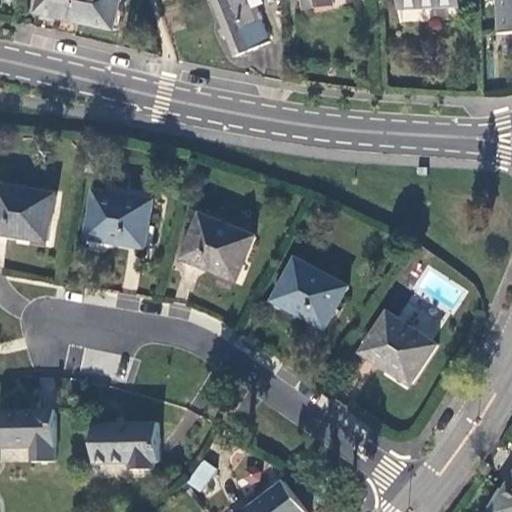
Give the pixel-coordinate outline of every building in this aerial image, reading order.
[(78,24),(83,0),(42,0),(39,16),(78,24)] [(83,0),(78,24),(115,33),(122,0),(83,0)] [(249,0),(211,0),(235,58),(272,42),(263,21),(259,23),(249,0)] [(305,0),(307,10),(335,4),(334,0),(305,0)] [(460,0),(401,0),(402,8),(461,6),(460,0)] [(511,0),(499,0),(501,34),(511,34),(511,0)] [(57,197),(0,187),(0,233),(50,242),(57,197)] [(154,202),(97,193),(89,239),(146,248),(154,202)] [(256,239),(202,216),(184,260),(238,282),(256,239)] [(297,260),(275,302),(326,329),(348,287),(297,260)] [(390,315),(365,354),(413,385),(438,346),(390,315)] [(56,412),(0,411),(0,449),(33,449),(33,463),(57,463),(56,412)] [(159,425),(93,426),(94,466),(130,465),(130,472),(155,472),(154,464),(160,464),(159,425)] [(203,493),(217,468),(201,459),(187,484),(203,493)] [(511,511),(511,481),(492,511),(511,511)] [(306,511),(285,483),(245,511),(306,511)]
